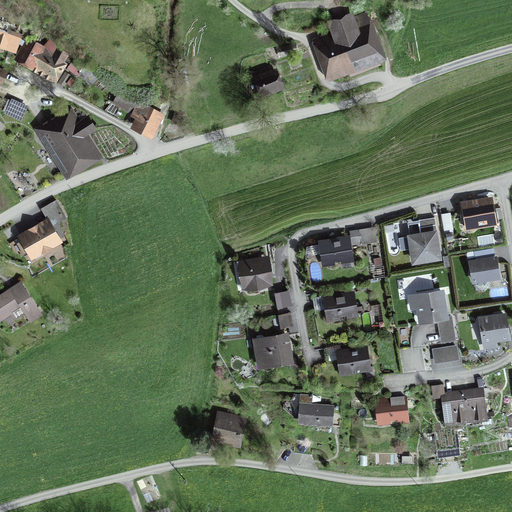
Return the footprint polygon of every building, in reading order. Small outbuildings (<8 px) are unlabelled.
[(379,54),(365,15),(366,15),(365,13),(352,18),(351,15),(330,23),(336,37),(320,43),(331,73),(379,54)] [(20,35),(0,27),(0,43),(15,49),(20,35)] [(42,49),(42,48),(31,41),(27,50),(23,47),(18,57),(32,65),(42,49)] [(278,48),(280,55),(297,51),(295,43),(278,48)] [(42,49),(32,65),(53,77),(62,61),(42,49)] [(92,82),(99,75),(87,64),(80,71),(92,82)] [(252,73),(260,95),(264,94),(263,92),(279,85),(272,66),(252,73)] [(64,86),(71,75),(65,71),(59,82),(64,86)] [(137,103),(119,92),(113,101),(131,112),(137,103)] [(26,106),(12,100),(6,111),(21,118),(26,106)] [(169,106),(169,102),(162,102),(159,111),(165,114),(168,107),(169,106)] [(159,111),(146,105),(135,127),(149,134),(159,116),(157,115),(159,111)] [(69,113),(42,129),(68,170),(94,154),(69,113)] [(183,127),(185,133),(193,131),(191,125),(183,127)] [(55,216),(58,222),(66,217),(56,199),(44,206),(51,218),(55,216)] [(491,200),(464,204),(468,226),(494,222),(491,200)] [(410,236),(414,261),(439,257),(435,232),(437,232),(435,217),(419,220),(421,234),(410,236)] [(21,236),(32,256),(59,240),(48,221),(21,236)] [(373,228),(361,230),(363,243),(375,241),(373,228)] [(360,230),(351,232),(352,241),(361,240),(360,230)] [(323,243),(326,262),(342,259),(343,267),(352,265),(348,239),(323,243)] [(471,261),(474,281),(498,277),(495,257),(471,261)] [(265,259),(242,263),(246,285),(268,282),(265,259)] [(0,295),(0,319),(21,306),(30,320),(41,313),(21,282),(0,295)] [(288,291),(275,293),(278,308),(290,306),(288,291)] [(442,291),(417,295),(421,321),(446,317),(442,291)] [(355,313),(353,294),(327,298),(330,317),(355,313)] [(281,328),(293,325),(291,312),(278,315),(281,328)] [(496,345),(495,339),(508,337),(504,315),(481,319),(486,347),(496,345)] [(265,338),(256,340),(260,360),(272,358),(273,361),(291,358),(288,338),(283,339),(282,334),(265,337),(265,338)] [(456,346),(434,349),(435,360),(457,357),(456,346)] [(366,348),(341,353),(344,371),(369,367),(366,348)] [(472,393),(464,394),(463,391),(462,392),(466,418),(483,415),(480,389),(472,390),(472,393)] [(453,393),(445,394),(448,420),(466,418),(462,392),(461,392),(462,394),(453,395),(453,393)] [(404,395),(390,397),(391,401),(380,402),(381,420),(407,417),(404,395)] [(332,425),(333,405),(312,404),(305,403),(304,422),(332,425)] [(220,438),(238,442),(244,420),(219,415),(215,430),(221,432),(220,438)] [(472,461),(468,434),(451,435),(455,463),(472,461)]
